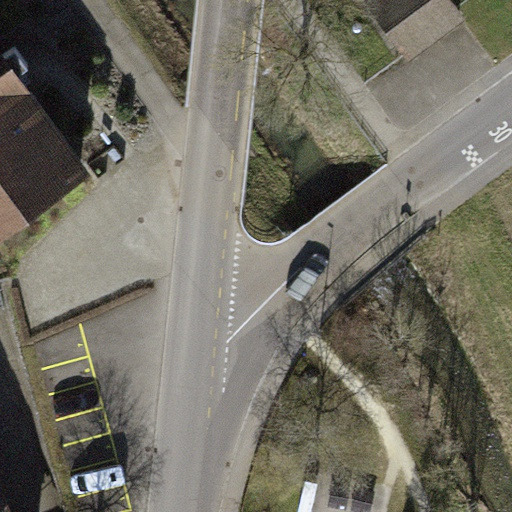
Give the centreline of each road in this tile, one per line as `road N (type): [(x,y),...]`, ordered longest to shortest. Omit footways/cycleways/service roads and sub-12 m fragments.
road 1 (residential): [(199,340),(230,342),(288,283),(511,116)]
road 2 (tertiary): [(233,0),(199,340)]
road 3 (tertiary): [(199,340),(180,511)]
